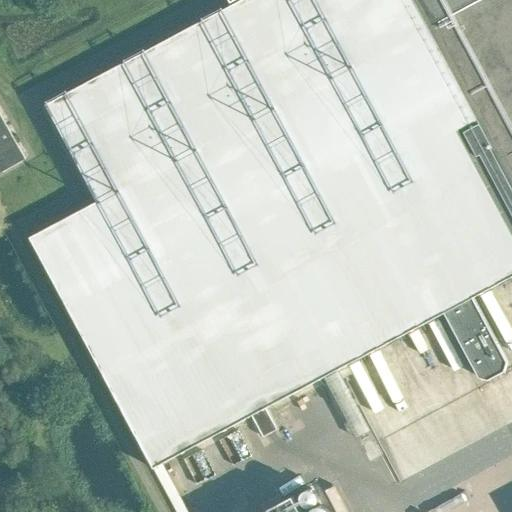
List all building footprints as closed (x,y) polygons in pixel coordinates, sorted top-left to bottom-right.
[(511,174),(503,157),(432,24),(418,0),(240,0),(230,6),(46,104),(97,201),(30,237),(154,469),(252,416),(267,408),(445,313),(480,377),(489,380),(505,371),(508,361),(474,297),(511,276),(511,174)] [(418,0),(432,24),(476,0),(418,0)] [(511,151),(511,0),(476,0),(432,24),(503,157),(511,151)] [(0,113),(0,173),(26,159),(0,113)] [(511,151),(503,157),(511,174),(511,151)] [(267,408),(252,416),(263,437),(278,429),(267,408)] [(301,511),(293,496),(262,511),(301,511)]
